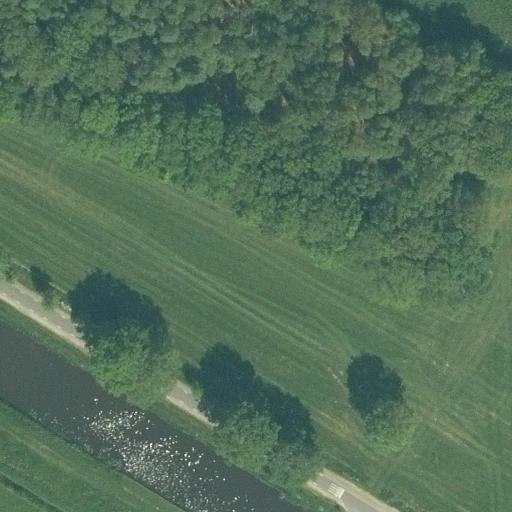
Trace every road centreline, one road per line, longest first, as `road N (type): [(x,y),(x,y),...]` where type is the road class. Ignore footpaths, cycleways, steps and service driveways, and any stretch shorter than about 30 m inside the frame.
road 1 (unclassified): [(364,510),(0,285)]
road 2 (track): [(143,511),(0,424)]
